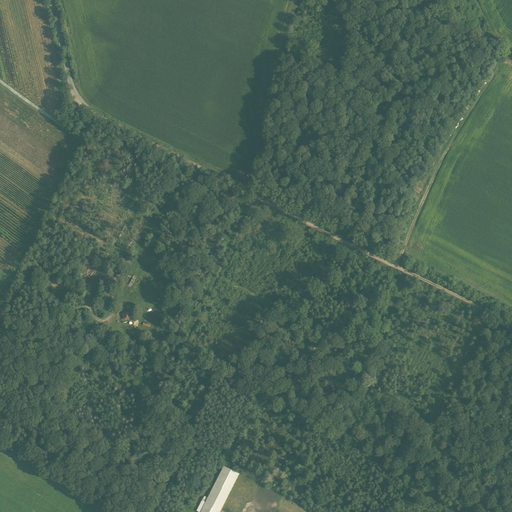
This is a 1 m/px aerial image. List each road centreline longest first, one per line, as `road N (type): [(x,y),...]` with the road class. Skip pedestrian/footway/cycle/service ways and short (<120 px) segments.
road 1 (track): [(91,111),(511,321)]
road 2 (unclassified): [(49,0),(92,133),(0,320)]
road 3 (unclassified): [(107,511),(0,441)]
